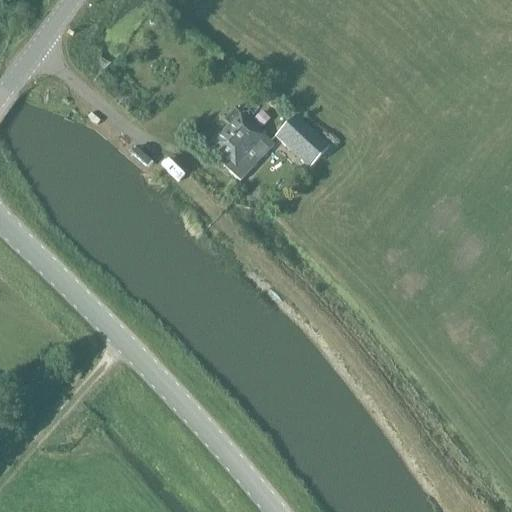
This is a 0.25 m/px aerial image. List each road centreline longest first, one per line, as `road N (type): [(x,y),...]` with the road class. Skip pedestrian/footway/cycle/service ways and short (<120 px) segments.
road 1 (tertiary): [(278,511),(0,213)]
road 2 (tertiary): [(0,101),(71,0)]
